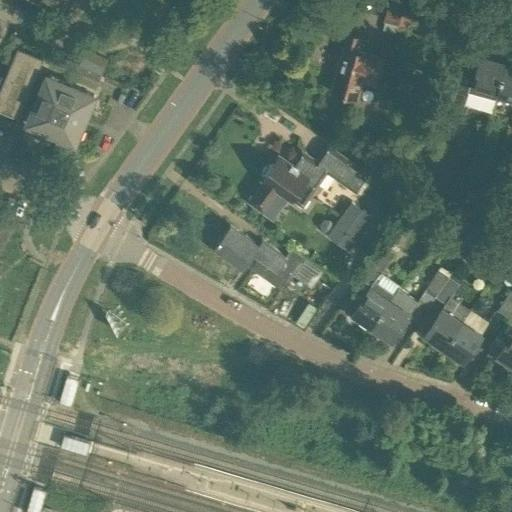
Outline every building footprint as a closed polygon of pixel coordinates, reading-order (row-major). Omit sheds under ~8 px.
[(401,11),(402,10),(388,7),(384,21),(398,25),(398,24),(408,26),(411,14),(401,11)] [(331,91),(358,99),(363,81),(375,84),(382,58),(370,55),(356,50),(357,46),(358,46),(359,41),(360,36),(348,33),(344,47),(343,47),(331,91)] [(0,90),(0,109),(19,118),(27,99),(37,103),(29,122),(59,135),(61,138),(71,143),(74,142),(75,142),(76,141),(78,140),(83,129),(82,126),(95,95),(64,82),(63,79),(52,75),(49,76),(48,75),(48,76),(45,77),(40,88),(42,91),(41,92),(32,87),(44,58),(18,47),(0,90)] [(81,62),(102,71),(107,58),(87,49),(81,62)] [(57,63),(89,76),(92,68),(61,55),(57,63)] [(497,93),(506,62),(481,55),(476,71),(463,67),(450,109),(461,113),(468,90),(471,91),(472,86),(497,93)] [(511,64),(506,62),(497,93),(511,97),(511,64)] [(459,119),(461,113),(450,109),(446,119),(454,121),(459,119)] [(265,180),(250,202),(263,211),(279,190),(303,206),(329,169),(302,150),(292,164),(279,155),(271,167),(267,167),(263,172),(265,175),(263,178),(265,180)] [(327,172),(356,192),(369,173),(340,153),(327,172)] [(489,190),(468,185),(463,203),(485,208),(489,190)] [(329,234),(348,248),(371,215),(352,202),(329,234)] [(496,218),(511,222),(511,207),(500,204),(496,218)] [(231,224),(215,247),(245,267),(250,260),(254,253),(258,256),(251,267),(282,288),(292,275),(304,256),(292,247),(286,256),(263,239),(259,244),(231,224)] [(370,329),(399,286),(401,283),(382,270),(388,262),(378,255),(364,274),(374,281),(371,286),(353,312),(362,319),(360,322),(370,329)] [(426,289),(436,296),(449,276),(439,269),(426,289)] [(445,347),(463,320),(472,307),(452,294),(460,283),(449,276),(436,296),(446,302),(425,334),(445,347)] [(399,286),(370,329),(388,341),(390,337),(393,339),(419,300),(399,286)] [(511,288),(498,310),(509,317),(511,311),(511,288)] [(463,320),(445,347),(465,360),(483,334),(463,320)] [(511,333),(498,355),(511,363),(511,333)]
